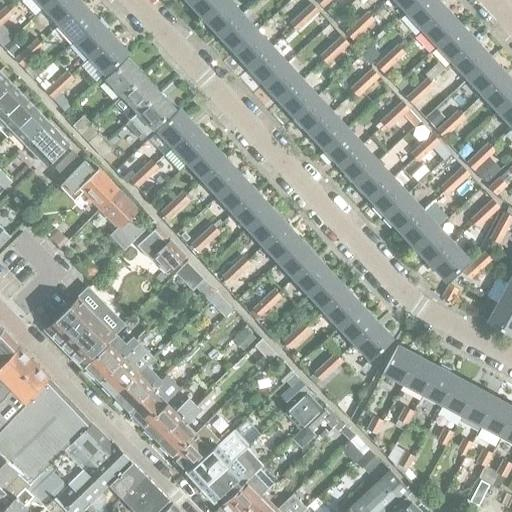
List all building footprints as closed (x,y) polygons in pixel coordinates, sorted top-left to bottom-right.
[(59,24),(82,3),(78,0),(52,0),(44,8),(59,24)] [(223,0),(190,0),(189,2),(204,18),(223,0)] [(241,14),(228,0),(223,0),(204,18),(219,35),(241,14)] [(395,0),(407,12),(420,0),(395,0)] [(445,8),(436,0),(420,0),(407,12),(422,29),(445,8)] [(74,40),(97,20),(82,3),(59,24),(74,40)] [(318,10),(315,7),(311,3),(301,13),(307,20),(318,10)] [(0,11),(0,22),(1,24),(12,14),(5,7),(0,11)] [(460,25),(445,8),(422,29),(437,45),(460,25)] [(296,30),(307,20),(301,13),(290,23),(296,30)] [(363,30),(373,20),(367,13),(356,23),(363,30)] [(256,30),(241,14),(219,35),(234,51),(256,30)] [(112,36),(97,20),(74,40),(89,56),(112,36)] [(352,40),(363,30),(356,23),(345,33),(352,40)] [(475,41),(460,25),(437,45),(452,61),(475,41)] [(271,47),(256,30),(234,51),(249,67),(271,47)] [(127,53),(112,37),(112,36),(89,56),(105,73),(127,53)] [(348,43),(345,39),(342,36),(331,46),(337,53),(348,43)] [(25,49),(32,56),(43,46),(36,39),(25,49)] [(490,57),(475,41),(452,61),(467,78),(490,57)] [(393,62),(404,53),(397,45),(386,55),(393,62)] [(327,63),(337,53),(331,46),(320,56),(327,63)] [(264,84),(286,63),(271,47),(249,67),(264,84)] [(21,66),(32,56),(25,49),(15,59),(21,66)] [(382,72),(393,62),(386,55),(375,65),(382,72)] [(505,73),(490,57),(467,78),(482,94),(505,73)] [(128,58),(106,78),(121,95),(143,75),(128,58)] [(279,100),(302,79),(286,63),(264,84),(279,100)] [(378,76),(375,72),(372,69),(361,79),(368,86),(378,76)] [(0,94),(12,83),(11,83),(0,71),(0,94)] [(56,81),(63,88),(73,78),(67,71),(56,81)] [(511,97),(511,81),(505,74),(505,73),(482,94),(498,110),(511,97)] [(121,95),(114,102),(129,119),(137,112),(159,92),(143,75),(121,95)] [(423,95),(434,85),(427,78),(417,88),(423,95)] [(294,116),(317,96),(302,79),(279,100),(294,116)] [(357,96),(368,86),(361,79),(350,89),(357,96)] [(52,98),(63,88),(56,81),(45,91),(52,98)] [(0,94),(0,120),(24,97),(24,96),(23,95),(12,83),(0,94)] [(412,105),(423,95),(417,88),(406,98),(412,105)] [(129,119),(125,123),(140,139),(153,129),(174,109),(159,92),(137,112),(129,119)] [(309,133),(332,112),(317,96),(294,116),(309,133)] [(24,97),(0,120),(0,128),(7,137),(13,131),(14,132),(37,109),(36,109),(24,97)] [(511,97),(498,110),(511,126),(511,97)] [(409,108),(405,105),(402,101),(391,111),(398,118),(409,108)] [(37,109),(14,132),(25,144),(26,144),(49,122),(48,121),(37,109)] [(195,126),(180,109),(157,130),(173,147),(195,126)] [(387,128),(398,118),(391,111),(381,121),(387,128)] [(453,128),(464,118),(458,111),(447,121),(453,128)] [(324,149),(347,128),(332,112),(309,133),(324,149)] [(80,134),(91,124),(83,115),(72,125),(80,134)] [(443,138),(453,128),(447,121),(436,131),(443,138)] [(49,122),(26,144),(39,158),(46,165),(69,143),(49,122)] [(210,142),(195,126),(173,147),(188,163),(210,142)] [(362,145),(347,128),(324,149),(340,165),(362,145)] [(96,150),(106,140),(99,132),(88,142),(96,150)] [(428,151),(439,141),(432,134),(422,144),(428,151)] [(96,150),(103,158),(114,148),(106,140),(96,150)] [(225,159),(225,158),(210,142),(188,163),(203,179),(225,159)] [(417,161),(428,151),(422,144),(411,154),(417,161)] [(484,161),(494,151),(488,144),(477,154),(484,161)] [(377,161),(362,145),(340,165),(355,182),(377,161)] [(473,171),(484,161),(477,154),(466,164),(473,171)] [(147,176),(158,166),(151,159),(140,169),(147,176)] [(240,175),(225,159),(203,179),(218,196),(240,175)] [(100,209),(119,190),(97,168),(95,171),(84,160),(59,185),(73,200),(82,191),(88,197),(86,200),(90,204),(92,202),(100,209)] [(392,178),(377,161),(355,182),(370,198),(392,178)] [(458,184),(469,174),(463,167),(452,177),(458,184)] [(136,186),(147,176),(140,169),(129,179),(136,186)] [(0,184),(6,190),(13,184),(0,170),(0,184)] [(255,191),(240,175),(218,196),(233,212),(255,191)] [(448,194),(458,184),(452,177),(441,187),(448,194)] [(488,187),(495,194),(506,184),(499,177),(488,187)] [(385,214),(407,194),(392,178),(370,198),(385,214)] [(119,190),(100,209),(124,234),(137,223),(131,217),(139,210),(119,190)] [(248,228),(270,208),(255,191),(233,212),(248,228)] [(177,209),(188,199),(181,192),(170,202),(177,209)] [(400,231),(422,210),(407,194),(385,214),(400,231)] [(493,200),(482,210),(489,217),(499,207),(493,200)] [(166,219),(177,209),(170,202),(160,212),(166,219)] [(263,245),(286,224),(270,208),(248,228),(263,245)] [(415,247),(437,227),(422,210),(400,231),(415,247)] [(478,227),(489,217),(482,210),(471,220),(478,227)] [(497,226),(506,230),(511,218),(511,216),(504,213),(497,226)] [(208,241),(219,231),(212,224),(201,234),(208,241)] [(278,261),(301,240),(286,224),(263,245),(278,261)] [(154,225),(134,244),(149,259),(151,256),(165,270),(182,253),(154,225)] [(0,245),(9,236),(0,226),(0,245)] [(499,243),(506,230),(497,226),(490,239),(499,243)] [(430,263),(452,243),(437,227),(415,247),(430,263)] [(50,238),(60,247),(68,239),(58,229),(50,238)] [(197,251),(208,241),(201,234),(191,244),(197,251)] [(293,277),(316,257),(301,240),(278,261),(293,277)] [(446,280),(468,260),(452,243),(430,263),(446,280)] [(473,261),(480,269),(490,259),(484,251),(473,261)] [(239,274),(250,264),(243,257),(232,267),(239,274)] [(308,294),(331,273),(316,257),(293,277),(308,294)] [(89,279),(96,272),(85,260),(77,267),(89,279)] [(469,278),(480,269),(473,261),(462,271),(469,278)] [(195,287),(203,279),(187,262),(176,273),(192,290),(195,287)] [(228,284),(239,274),(232,267),(221,277),(228,284)] [(346,289),(331,273),(308,294),(324,310),(346,289)] [(209,301),(217,293),(203,279),(195,287),(209,301)] [(511,309),(511,283),(509,282),(498,302),(511,309)] [(450,302),(450,301),(457,289),(449,284),(442,297),(450,302)] [(280,296),(277,293),(274,289),(263,299),(269,306),(280,296)] [(361,306),(346,290),(346,289),(324,310),(339,326),(361,306)] [(224,316),(232,308),(217,293),(209,301),(224,316)] [(70,306),(45,330),(47,331),(51,336),(67,353),(70,350),(75,356),(72,358),(81,366),(87,360),(105,342),(115,333),(123,324),(123,323),(103,304),(94,312),(80,297),(70,306)] [(259,316),(269,306),(263,299),(252,309),(259,316)] [(511,335),(511,309),(498,302),(487,322),(511,335)] [(376,322),(361,306),(339,326),(354,343),(376,322)] [(311,328),(308,325),(305,321),(294,331),(301,338),(311,328)] [(392,339),(376,322),(354,343),(369,359),(392,339)] [(89,362),(84,366),(99,382),(123,358),(149,332),(146,328),(135,339),(133,336),(125,343),(115,333),(105,342),(87,360),(89,362)] [(235,340),(243,349),(254,338),(247,330),(235,340)] [(0,366),(19,346),(18,345),(18,346),(16,344),(13,341),(12,340),(5,333),(4,332),(4,331),(0,335),(0,366)] [(290,348),(301,338),(294,331),(283,341),(290,348)] [(123,358),(99,382),(112,396),(136,372),(137,373),(153,357),(145,349),(139,343),(150,333),(149,332),(123,358)] [(275,354),(261,339),(254,346),(268,360),(275,354)] [(397,345),(383,372),(403,383),(417,356),(397,345)] [(0,366),(0,430),(25,404),(50,378),(46,374),(40,367),(29,356),(25,352),(22,349),(19,346),(0,366)] [(342,361),(339,357),(336,354),(325,363),(331,371),(342,361)] [(417,356),(403,383),(423,393),(437,367),(417,356)] [(136,372),(112,396),(127,411),(152,387),(160,379),(155,373),(147,365),(154,357),(153,357),(137,373),(136,372)] [(152,387),(127,411),(142,426),(165,403),(157,395),(186,367),(179,361),(161,379),(160,379),(152,387)] [(320,380),(331,371),(325,363),(314,373),(320,380)] [(287,366),(277,376),(283,383),(293,373),(287,366)] [(437,367),(423,393),(442,404),(457,377),(437,367)] [(457,377),(442,404),(462,414),(476,388),(457,377)] [(0,511),(23,487),(24,488),(31,481),(41,472),(55,458),(92,421),(50,378),(25,404),(0,430),(0,511)] [(299,380),(281,396),(289,405),(307,389),(299,380)] [(476,388),(462,414),(481,425),(496,398),(476,388)] [(299,399),(286,412),(301,428),(323,407),(308,391),(299,399)] [(165,403),(142,426),(156,441),(180,418),(194,404),(188,397),(174,412),(165,403)] [(481,425),(476,436),(494,446),(499,435),(501,436),(511,414),(511,406),(496,398),(481,425)] [(180,418),(156,441),(171,456),(195,433),(186,425),(201,410),(194,404),(180,418)] [(326,405),(305,425),(311,431),(323,419),(331,427),(340,419),(326,405)] [(406,422),(413,410),(405,405),(398,418),(406,422)] [(511,414),(501,436),(502,436),(511,441),(511,414)] [(383,419),(382,419),(375,415),(368,427),(376,432),(383,419)] [(224,435),(236,425),(232,420),(221,430),(224,435)] [(354,434),(340,420),(334,425),(349,440),(354,434)] [(0,511),(36,511),(43,505),(45,507),(54,498),(112,441),(92,421),(55,458),(41,472),(31,481),(24,488),(23,487),(0,511)] [(195,433),(171,456),(184,470),(185,471),(209,448),(210,449),(216,444),(220,440),(213,432),(204,423),(195,433)] [(305,444),(315,435),(311,431),(305,425),(292,438),(298,444),(305,444)] [(453,431),(452,431),(445,427),(438,440),(446,444),(453,431)] [(209,448),(185,471),(200,488),(231,460),(239,453),(245,447),(248,445),(233,429),(224,437),(220,440),(216,444),(210,449),(209,448)] [(473,441),(472,441),(465,437),(458,450),(466,454),(473,441)] [(43,505),(36,511),(81,511),(93,500),(94,498),(101,491),(110,483),(131,461),(112,441),(54,498),(45,507),(43,505)] [(231,460),(200,488),(212,501),(219,494),(225,501),(239,487),(247,480),(258,468),(262,465),(245,447),(239,453),(231,460)] [(486,466),(493,452),(484,448),(477,462),(486,466)] [(408,466),(415,454),(407,449),(400,462),(408,466)] [(380,462),(368,450),(356,462),(369,474),(380,462)] [(505,475),(511,463),(511,462),(504,458),(497,471),(505,475)] [(131,461),(110,483),(122,496),(144,475),(131,461)] [(225,501),(219,507),(223,511),(243,511),(262,495),(273,483),(258,468),(247,480),(239,487),(225,501)] [(391,470),(345,511),(389,511),(411,492),(391,470)] [(144,475),(122,496),(134,508),(156,487),(144,475)] [(156,487),(134,508),(137,511),(155,511),(169,500),(164,495),(156,487)] [(101,491),(94,498),(100,505),(105,500),(105,496),(101,491)] [(411,492),(389,511),(421,511),(416,506),(420,502),(411,493),(411,492)] [(276,509),(273,511),(301,511),(306,508),(292,494),(276,509)] [(262,495),(243,511),(273,511),(276,509),(262,495)] [(106,511),(100,505),(94,498),(93,500),(81,511),(106,511)] [(180,511),(178,509),(172,503),(163,511),(180,511)]
